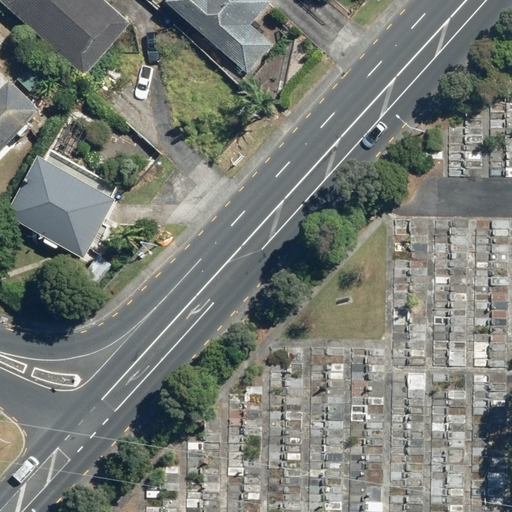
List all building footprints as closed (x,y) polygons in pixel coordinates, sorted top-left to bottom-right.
[(105,0),(0,0),(0,1),(82,74),(129,21),(105,0)] [(272,5),(266,0),(168,0),(171,3),(167,7),(256,80),(281,50),(254,27),(272,5)] [(31,130),(45,114),(0,72),(0,60),(5,56),(0,51),(0,160),(21,140),(25,142),(33,131),(31,130)] [(33,65),(17,82),(31,96),(48,78),(33,65)] [(43,161),(9,222),(38,238),(36,241),(58,254),(60,251),(85,266),(119,206),(115,204),(123,190),(53,152),(47,163),(43,161)]
